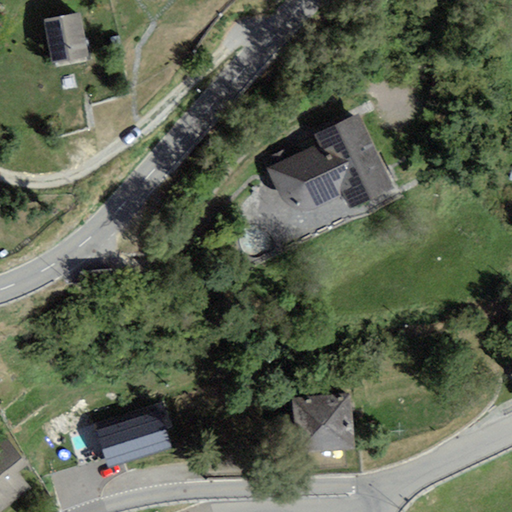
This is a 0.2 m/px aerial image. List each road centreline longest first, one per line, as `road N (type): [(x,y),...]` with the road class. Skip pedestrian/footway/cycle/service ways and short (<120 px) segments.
road 1 (secondary): [(275,34),(81,245),(0,289)]
road 2 (unclassified): [(0,175),(45,183),(74,175),(140,128),(232,42),(275,34)]
road 3 (residential): [(89,511),(200,490),(352,485),(390,493)]
road 4 (residential): [(390,493),(511,433)]
